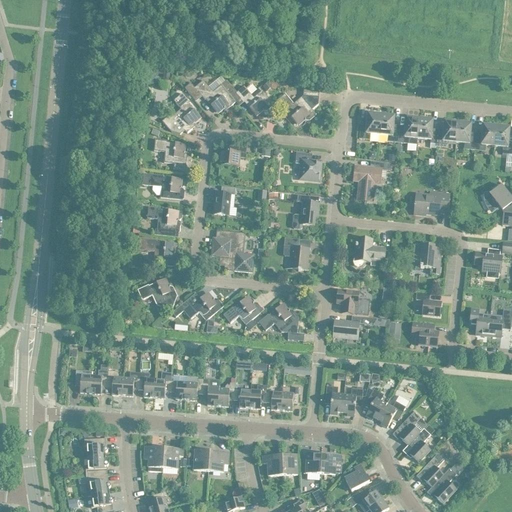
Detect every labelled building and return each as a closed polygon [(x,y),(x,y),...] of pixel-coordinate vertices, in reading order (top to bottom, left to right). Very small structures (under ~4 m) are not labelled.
[(230,107),(235,103),(231,97),(224,89),(229,84),(226,81),(212,93),(203,81),(194,88),(190,83),(184,88),(195,101),(201,96),(204,100),(205,100),(216,112),(222,107),(227,108),(229,106),(230,107)] [(267,82),(262,87),(266,91),(271,87),(267,82)] [(224,89),(231,97),(235,94),(236,93),(229,84),(224,89)] [(244,86),(236,93),(235,94),(242,102),(243,103),(244,102),(254,115),(261,110),(266,110),(267,109),(268,110),(274,105),(259,88),(255,91),(249,85),(245,88),(244,86)] [(318,105),(319,91),(303,90),(303,96),(293,104),(284,94),(276,101),(285,112),(286,112),(296,124),(302,119),(308,119),(309,118),(310,119),(316,114),(312,110),(318,105)] [(184,131),(187,134),(192,129),(191,128),(192,127),(193,122),(199,116),(189,104),(189,103),(182,94),(173,101),(180,110),(172,116),(171,114),(162,122),(171,133),(180,135),(184,131)] [(378,141),(380,115),(367,114),(366,123),(360,122),(359,139),(378,141)] [(378,141),(397,143),(399,128),(399,126),(393,125),(394,116),(380,115),(378,141)] [(399,126),(399,128),(397,143),(416,145),(417,139),(419,119),(406,118),(405,126),(399,126)] [(432,120),(419,119),(417,139),(430,140),(430,144),(436,144),(437,130),(431,129),(432,120)] [(436,144),(436,147),(446,148),(447,142),(455,143),(457,123),(444,121),(443,130),(437,130),(436,144)] [(471,124),(457,123),(455,143),(464,143),(463,149),(474,151),(476,133),(470,133),(471,124)] [(485,146),(494,146),(496,127),(482,125),(482,134),(476,133),(474,151),(485,152),(485,146)] [(509,128),(496,127),(494,146),(502,147),(502,153),(511,154),(511,136),(508,137),(509,128)] [(163,163),(172,164),(172,170),(183,171),(184,165),(186,166),(187,158),(185,158),(185,156),(182,152),(183,144),(166,142),(167,141),(154,140),(153,151),(165,153),(163,163)] [(220,151),(218,165),(238,167),(239,158),(245,159),(246,148),(231,147),(230,153),(220,151)] [(308,161),(309,154),(296,153),(295,164),(301,164),(299,180),(319,182),(321,162),(308,161)] [(435,157),(435,166),(452,168),(453,159),(435,157)] [(356,182),(354,201),(371,203),(373,183),(378,184),(379,179),(385,179),(385,171),(390,171),(391,164),(363,161),(362,166),(353,165),(351,182),(356,182)] [(182,200),(183,193),(182,193),(182,191),(179,187),(179,179),(163,177),(163,176),(143,174),(142,186),(152,187),(152,191),(156,196),(160,196),(160,198),(182,200)] [(487,195),(500,211),(502,210),(502,211),(503,210),(504,214),(503,214),(502,226),(511,226),(511,214),(511,215),(508,205),(511,202),(511,198),(500,184),(487,195)] [(215,193),(213,215),(228,216),(230,195),(234,196),(235,189),(221,187),(220,194),(215,193)] [(258,191),(257,201),(266,202),(266,191),(258,191)] [(429,197),(416,196),(415,204),(413,204),(413,206),(415,206),(414,215),(425,216),(425,213),(439,214),(439,210),(447,211),(449,194),(430,192),(429,197)] [(301,228),(302,225),(314,226),(315,213),(318,213),(319,204),(316,204),(317,198),(297,196),(297,202),(302,203),(301,216),(295,215),(293,217),(292,227),(294,229),(300,230),(301,228)] [(158,220),(157,230),(154,230),(154,236),(176,238),(177,233),(179,233),(180,226),(179,226),(179,224),(177,222),(181,219),(181,212),(160,210),(160,209),(148,208),(147,219),(158,220)] [(226,268),(225,271),(252,273),(253,255),(242,254),(244,235),(215,232),(214,239),(213,239),(211,257),(220,257),(219,266),(225,266),(224,268),(226,268)] [(177,258),(175,258),(175,256),(172,252),(173,244),(156,242),(157,241),(137,239),(136,250),(155,252),(153,265),(176,267),(177,258)] [(309,241),(298,240),(284,239),(283,255),(284,257),(291,257),(290,269),(306,271),(309,241)] [(354,261),(370,263),(370,267),(381,268),(382,262),(384,262),(385,248),(372,247),(372,240),(357,239),(356,245),(355,244),(355,247),(356,247),(354,261)] [(511,244),(501,243),(500,253),(511,254),(511,244)] [(429,275),(438,275),(441,249),(434,249),(434,246),(415,245),(414,261),(421,261),(420,266),(420,268),(422,269),(422,268),(430,269),(429,275)] [(475,253),(474,265),(482,266),(482,272),(486,272),(485,279),(497,280),(497,273),(500,274),(501,257),(499,256),(500,250),(487,249),(487,255),(484,255),(484,254),(475,253)] [(167,287),(163,279),(148,286),(148,285),(137,290),(142,301),(152,296),(156,306),(171,311),(174,305),(171,299),(177,296),(174,290),(173,291),(172,289),(167,287)] [(341,314),(354,315),(367,316),(369,303),(366,300),(358,300),(358,292),(337,290),(336,304),(342,305),(341,314)] [(422,316),(439,317),(441,302),(429,301),(430,294),(416,293),(415,301),(423,301),(422,316)] [(198,300),(194,295),(172,313),(176,318),(183,312),(190,320),(199,313),(206,321),(223,307),(219,302),(218,303),(216,301),(211,300),(206,294),(198,300)] [(239,317),(245,325),(251,320),(263,311),(258,306),(257,307),(256,305),(251,304),(246,298),(233,308),(232,308),(223,315),(230,324),(239,317)] [(297,334),(298,318),(294,313),(293,314),(292,312),(286,312),(281,305),(268,316),(268,315),(258,323),(265,331),(274,324),(281,333),(287,333),(286,340),(303,342),(304,335),(297,334)] [(487,337),(489,316),(478,315),(478,310),(471,310),(469,328),(476,328),(475,335),(487,337)] [(502,317),(489,316),(487,337),(500,338),(501,330),(510,330),(511,312),(503,311),(502,317)] [(351,323),(334,322),(333,337),(357,340),(358,325),(364,325),(364,318),(351,317),(351,323)] [(245,325),(245,326),(249,331),(256,326),(251,320),(245,325)] [(389,323),(388,339),(395,340),(396,324),(389,323)] [(436,348),(438,333),(433,332),(433,326),(412,324),(411,333),(413,335),(419,336),(419,344),(425,345),(426,347),(436,348)] [(75,371),(75,375),(74,386),(80,387),(79,394),(90,394),(91,376),(91,372),(75,371)] [(106,388),(108,371),(107,371),(100,371),(98,371),(97,377),(91,376),(90,394),(101,395),(101,388),(106,388)] [(111,396),(122,397),(123,379),(117,378),(117,372),(108,371),(106,388),(112,389),(111,396)] [(159,381),(155,381),(154,399),(164,399),(165,392),(170,393),(171,382),(171,373),(159,372),(159,381)] [(123,379),(122,397),(132,397),(133,390),(138,391),(139,374),(129,373),(129,379),(123,379)] [(139,374),(138,391),(144,391),(143,398),(154,399),(155,381),(149,380),(149,374),(139,374)] [(187,383),(186,401),(196,402),(197,395),(202,395),(203,384),(203,380),(197,380),(197,384),(187,383)] [(171,382),(170,393),(175,393),(175,400),(186,401),(187,383),(171,382)] [(217,407),(218,389),(208,388),(208,384),(203,384),(202,395),(207,395),(207,406),(217,407)] [(218,389),(217,407),(228,408),(228,401),(234,401),(234,390),(235,385),(228,384),(228,390),(218,389)] [(250,391),(249,409),(260,410),(260,403),(265,403),(266,392),(267,387),(256,386),(255,391),(250,391)] [(342,413),(344,396),(337,395),(338,388),(326,387),(325,402),(331,402),(329,415),(337,415),(337,413),(342,413)] [(294,394),(282,393),(281,411),(291,412),(292,405),(297,405),(299,389),(294,389),(294,394)] [(350,397),(344,396),(342,413),(347,414),(346,416),(354,417),(355,405),(361,405),(362,391),(351,389),(350,397)] [(234,390),(234,401),(239,401),(238,408),(249,409),(250,391),(234,390)] [(377,420),(386,405),(380,402),(383,396),(373,390),(366,403),(371,406),(365,416),(372,420),(373,418),(377,420)] [(266,392),(265,403),(271,404),(270,411),(281,411),(282,393),(266,392)] [(391,408),(386,405),(377,420),(381,423),(380,425),(386,429),(393,418),(398,421),(405,408),(395,402),(391,408)] [(420,433),(419,433),(412,427),(420,419),(413,412),(392,435),(397,440),(399,438),(407,446),(420,433)] [(423,429),(419,433),(420,433),(407,446),(402,452),(407,457),(409,455),(418,463),(430,451),(423,444),(433,433),(427,427),(424,430),(423,429)] [(87,447),(87,459),(105,458),(105,453),(106,453),(107,452),(107,451),(107,450),(107,449),(106,448),(105,448),(104,445),(103,445),(103,440),(105,439),(84,440),(84,447),(87,447)] [(162,473),(163,469),(164,447),(158,446),(158,449),(145,448),(144,460),(148,460),(148,472),(162,473)] [(177,470),(178,457),(183,457),(183,450),(170,449),(170,447),(164,447),(163,469),(177,470)] [(208,472),(209,450),(203,449),(203,452),(194,451),(193,471),(208,472)] [(209,450),(208,472),(222,473),(223,465),(228,465),(228,453),(215,453),(216,450),(209,450)] [(282,476),(281,454),(275,454),(275,457),(262,457),(263,464),(267,464),(268,477),(282,476)] [(288,454),(281,454),(282,476),(297,476),(296,456),(288,456),(288,454)] [(305,474),(320,475),(321,455),(306,454),(305,474)] [(443,475),(436,469),(444,461),(437,454),(416,477),(421,482),(422,480),(431,488),(443,475)] [(321,455),(320,475),(335,476),(335,463),(340,463),(340,456),(321,455)] [(107,463),(107,462),(106,462),(105,462),(105,458),(87,459),(88,470),(85,470),(86,478),(88,478),(104,476),(104,470),(106,470),(106,467),(107,467),(107,466),(108,466),(108,465),(108,464),(107,463)] [(344,479),(351,492),(371,482),(368,476),(366,477),(360,466),(353,469),(356,473),(344,479)] [(449,469),(443,475),(431,488),(426,493),(431,498),(433,496),(442,505),(456,490),(449,483),(456,475),(449,469)] [(88,478),(89,485),(91,496),(109,493),(108,489),(109,489),(109,488),(110,488),(110,487),(110,486),(110,485),(109,484),(108,484),(107,484),(107,481),(105,482),(104,476),(88,478)] [(237,484),(241,496),(246,495),(243,483),(237,484)] [(362,511),(366,511),(369,510),(382,501),(375,492),(374,493),(370,488),(351,497),(362,511)] [(319,490),(312,494),(314,499),(322,495),(319,490)] [(110,503),(111,503),(112,502),(112,501),(112,500),(112,499),(111,498),(110,498),(109,493),(91,496),(93,508),(96,508),(97,511),(108,511),(110,511),(109,506),(111,506),(110,503)] [(147,503),(149,511),(154,511),(167,509),(163,493),(152,496),(154,501),(147,503)] [(341,499),(346,504),(351,501),(346,495),(341,499)] [(224,503),(226,511),(238,511),(238,510),(244,509),(242,498),(224,503)] [(76,499),(67,501),(69,509),(77,508),(76,499)] [(308,511),(307,510),(301,500),(287,507),(289,511),(308,511)] [(385,511),(388,510),(382,501),(369,510),(370,511),(385,511)]
